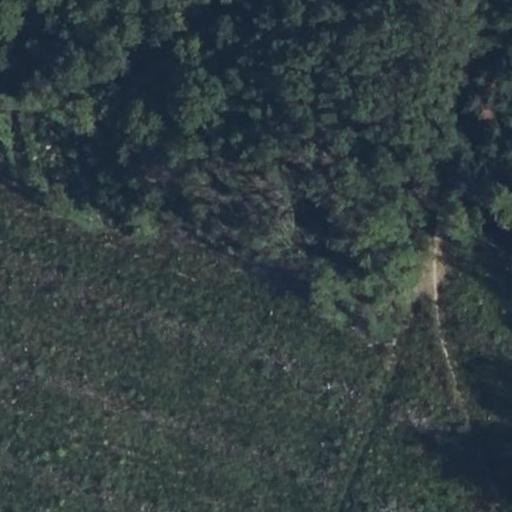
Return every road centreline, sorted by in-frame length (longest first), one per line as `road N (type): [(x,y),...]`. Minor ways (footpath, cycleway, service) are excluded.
road 1 (track): [(441,216),(319,511)]
road 2 (track): [(504,0),(441,216)]
